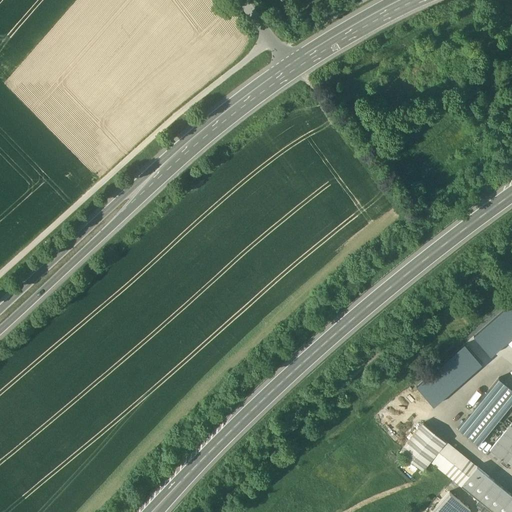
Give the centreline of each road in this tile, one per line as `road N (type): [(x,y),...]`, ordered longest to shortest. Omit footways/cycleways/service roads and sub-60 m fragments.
road 1 (primary): [(150,511),(337,328),(511,188)]
road 2 (secondary): [(291,66),(0,323)]
road 3 (track): [(298,62),(415,222)]
road 4 (secondary): [(405,0),(291,66)]
